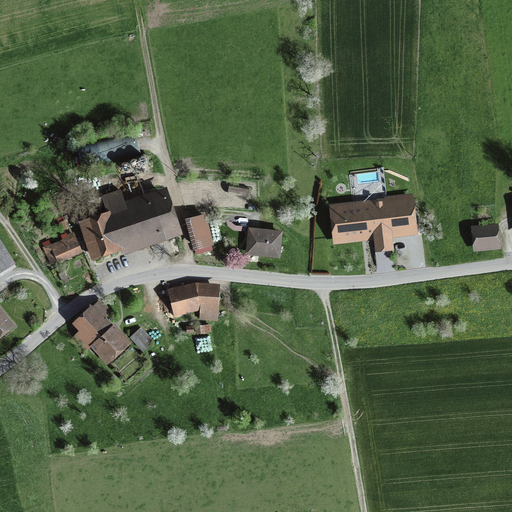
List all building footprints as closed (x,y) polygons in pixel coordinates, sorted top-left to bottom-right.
[(112,149),(113,155),(121,153),(118,140),(102,144),(103,151),(112,149)] [(139,240),(176,228),(165,196),(127,209),(120,190),(102,196),(109,215),(85,224),(95,255),(139,240)] [(101,197),(87,202),(89,209),(103,204),(101,197)] [(401,230),(413,228),(410,200),(382,203),(382,207),(373,208),(373,204),(334,209),(337,237),(376,233),(378,248),(391,247),(389,231),(401,230)] [(211,244),(204,216),(189,220),(193,235),(197,248),(211,244)] [(477,248),(497,247),(496,237),(495,226),(472,228),(473,239),(476,239),(477,248)] [(264,251),(278,253),(280,233),(250,230),(248,253),(261,254),(262,251),(264,251)] [(73,236),(44,249),(51,263),(79,250),(73,236)] [(0,277),(16,267),(0,241),(0,277)] [(172,295),(176,310),(201,303),(200,319),(215,320),(217,290),(197,289),(186,292),(172,295)] [(109,313),(98,302),(76,322),(72,326),(78,333),(86,341),(90,337),(93,340),(107,330),(100,322),(109,313)] [(0,332),(11,324),(0,311),(0,332)] [(140,328),(131,337),(143,350),(153,341),(140,328)] [(93,340),(108,356),(123,343),(110,329),(107,331),(107,330),(93,340)]
